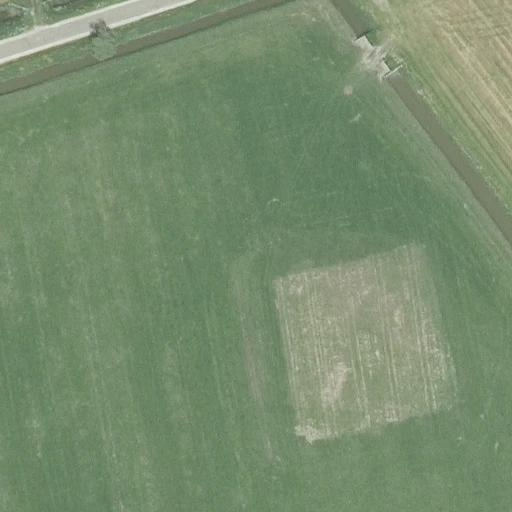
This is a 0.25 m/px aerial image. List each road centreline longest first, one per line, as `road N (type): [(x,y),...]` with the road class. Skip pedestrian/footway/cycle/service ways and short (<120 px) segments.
road 1 (track): [(355,70),(400,41),(511,178)]
road 2 (tertiary): [(0,57),(186,0)]
